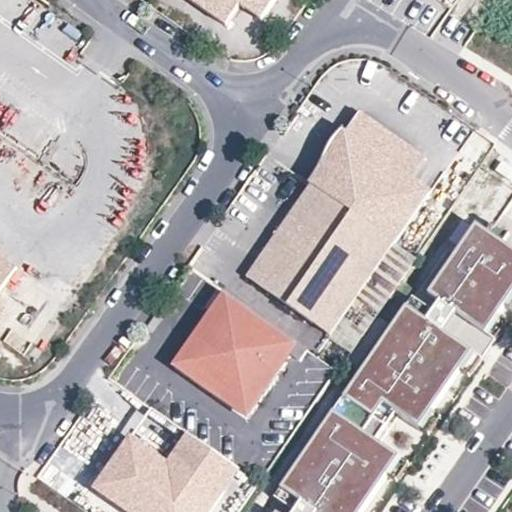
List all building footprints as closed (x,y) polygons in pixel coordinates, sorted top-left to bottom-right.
[(279,0),(184,0),(226,29),(240,9),(262,25),(279,0)] [(340,138),(351,145),(350,146),(347,148),(345,149),(342,150),(338,149),(335,148),(334,147),(308,184),(310,186),(394,245),(429,193),(400,172),(414,151),(357,113),(340,138)] [(350,146),(351,145),(340,138),(334,147),(335,148),(338,149),(342,150),(345,149),(347,148),(350,146)] [(330,337),(394,245),(310,186),(246,278),(330,337)] [(492,224),(485,233),(503,246),(510,237),(492,224)] [(485,233),(477,227),(429,295),(437,300),(429,311),(423,319),(407,308),(281,486),(301,500),(294,510),(292,511),(361,511),(387,475),(399,457),(378,442),(397,414),(419,429),(431,411),(459,371),(472,354),(485,335),(498,317),(505,307),(511,296),(511,251),(503,246),(485,233)] [(0,294),(18,268),(0,255),(0,294)] [(246,416),(296,344),(224,293),(173,365),(246,416)] [(413,300),(407,308),(423,319),(429,311),(413,300)] [(498,317),(485,335),(496,343),(509,325),(498,317)] [(30,343),(9,329),(0,341),(21,355),(30,343)] [(472,354),(459,371),(471,380),(483,362),(472,354)] [(431,411),(419,429),(430,437),(442,419),(431,411)] [(127,511),(214,511),(242,474),(155,413),(99,492),(127,511)] [(399,457),(387,475),(398,483),(410,465),(399,457)] [(301,500),(281,486),(274,496),(294,510),(301,500)]
